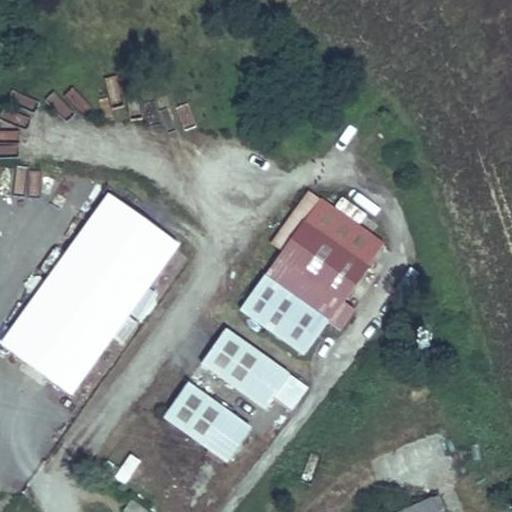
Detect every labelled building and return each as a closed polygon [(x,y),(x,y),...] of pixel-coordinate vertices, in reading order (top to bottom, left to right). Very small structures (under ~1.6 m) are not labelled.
[(349,190),(337,206),(360,224),(373,208),(349,190)] [(110,199),(3,348),(71,395),(177,247),(110,199)] [(322,200),(280,258),(303,275),(301,279),(311,287),(314,282),(344,303),(385,245),(322,200)] [(266,278),(242,312),(305,357),(329,324),(266,278)] [(227,332),(203,365),(267,410),(291,377),(227,332)] [(228,464),(253,431),(189,385),(165,418),(211,452),(217,456),(228,464)] [(211,452),(208,455),(214,460),(217,456),(211,452)] [(440,497),(406,511),(442,511),(446,510),(440,497)] [(148,511),(133,501),(125,511),(148,511)]
